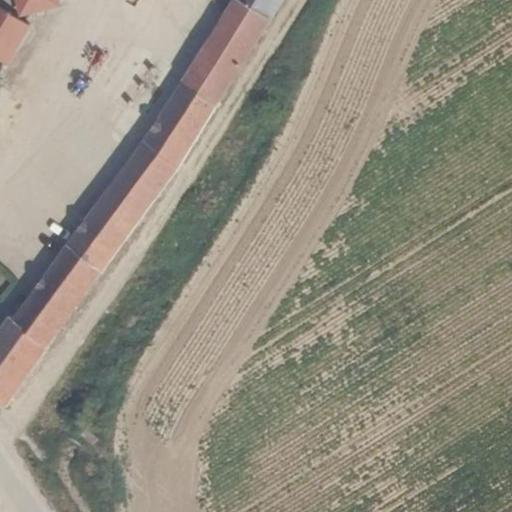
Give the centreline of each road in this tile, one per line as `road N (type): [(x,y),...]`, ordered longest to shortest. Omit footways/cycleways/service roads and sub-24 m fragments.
road 1 (track): [(0,436),(302,0)]
road 2 (unknown): [(0,199),(70,122),(109,61),(130,0)]
